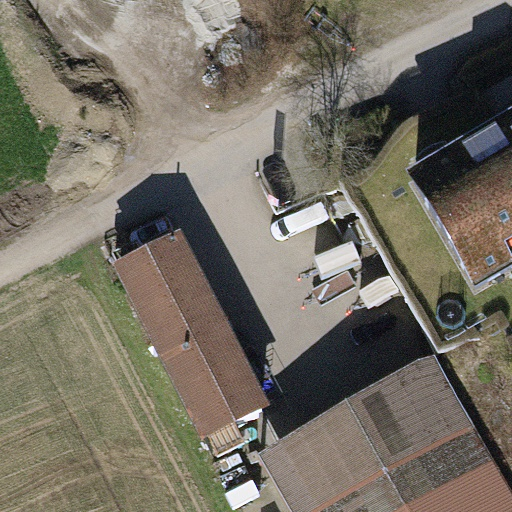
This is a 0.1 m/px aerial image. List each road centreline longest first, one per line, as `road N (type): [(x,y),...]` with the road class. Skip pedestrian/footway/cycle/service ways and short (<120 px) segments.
road 1 (residential): [(195,161),(511,6)]
road 2 (track): [(0,265),(195,161)]
road 3 (track): [(195,161),(67,0)]
